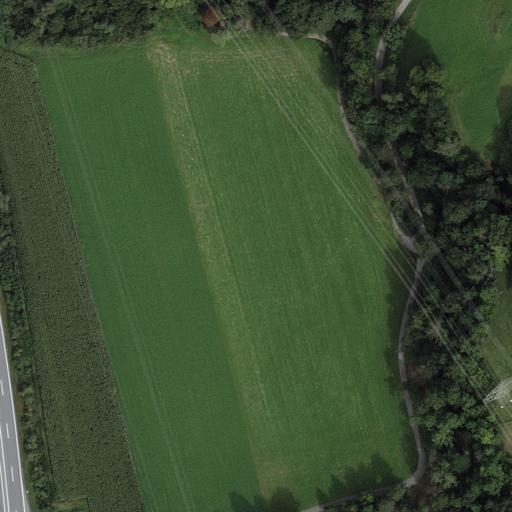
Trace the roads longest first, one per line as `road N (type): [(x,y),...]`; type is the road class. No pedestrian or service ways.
road 1 (track): [(311,511),(420,475),(424,450),(405,354),(412,242)]
road 2 (track): [(281,36),(319,40),(330,51),(353,143),(389,187),(404,239),(412,242)]
road 3 (track): [(412,242),(425,236),(425,225),(380,101),(385,42),(407,0)]
road 4 (trunk): [(16,511),(0,373)]
